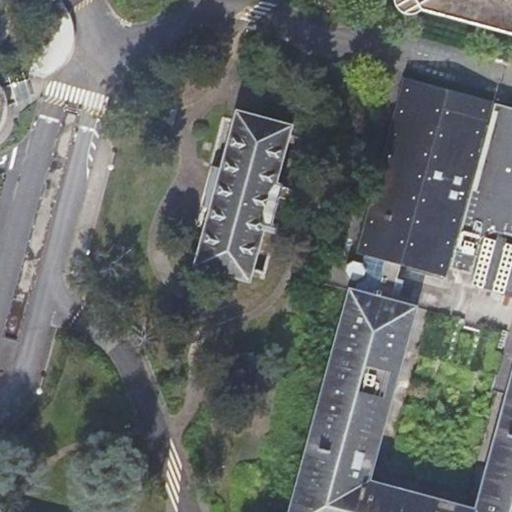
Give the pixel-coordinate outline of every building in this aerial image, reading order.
[(356,9),(357,0),(402,0),(403,1),(511,31),(511,0),(354,0),(356,2),(354,8),(356,9)] [(65,44),(64,42),(66,36),(66,30),(65,23),(64,17),(61,12),(57,6),(54,4),(54,7),(49,6),(35,58),(40,59),(39,63),(42,64),(44,65),(47,66),(50,66),(53,65),(56,64),(58,63),(61,61),(63,58),(64,56),(65,53),(65,50),(65,47),(65,44)] [(364,251),(363,254),(400,264),(401,262),(443,274),(448,255),(483,127),(491,99),(490,99),(408,76),(360,250),(364,251)] [(483,127),(448,255),(453,256),(451,267),(472,273),(482,235),(494,233),(511,237),(511,109),(495,105),(488,128),(483,127)] [(238,107),(222,166),(213,203),(196,262),(251,277),(266,219),(272,221),(282,182),(277,180),(293,122),(238,107)] [(213,203),(222,166),(214,164),(204,201),(213,203)] [(511,511),(511,367),(474,507),(367,477),(414,303),(391,297),(400,264),(363,254),(362,259),(354,257),(347,261),(345,269),(349,277),(357,279),(354,287),(349,285),(287,511),(511,511)]
